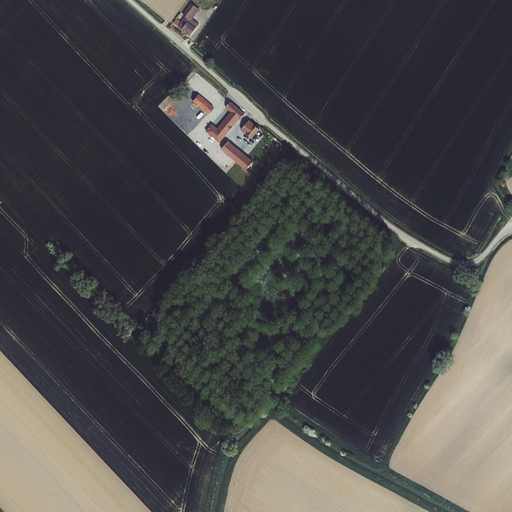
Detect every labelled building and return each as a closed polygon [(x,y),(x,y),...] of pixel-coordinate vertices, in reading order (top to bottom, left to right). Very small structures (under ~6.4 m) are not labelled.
[(177,18),(174,22),(191,35),(199,24),(192,18),(199,8),(192,2),(182,16),(185,17),(182,21),(177,18)] [(209,113),(214,107),(199,93),(193,100),(209,113)] [(212,123),(207,130),(220,141),(239,119),(241,120),(246,114),(232,101),(227,107),(232,111),(218,128),(212,123)] [(253,137),(260,128),(250,119),(242,128),(253,137)] [(230,141),(223,149),(247,170),(264,150),(259,145),(249,156),(230,141)]
